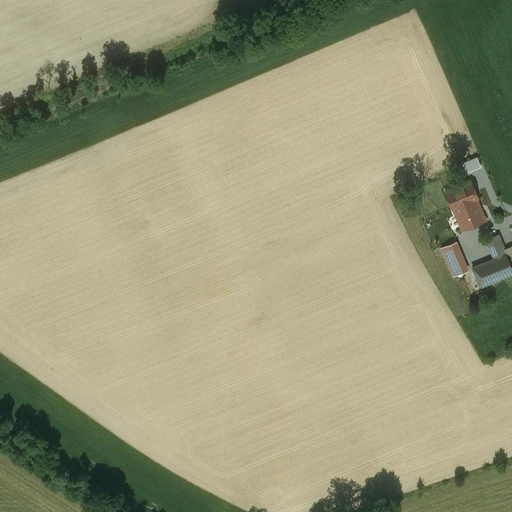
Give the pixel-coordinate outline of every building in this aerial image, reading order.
[(477,156),(463,162),(467,172),(481,167),(477,156)] [(469,182),(446,191),(452,208),(453,207),(475,198),(476,198),(469,182)] [(475,198),(453,207),(463,229),(484,219),(475,198)] [(498,234),(485,239),(493,259),(472,268),(479,284),(511,270),(511,266),(510,261),(505,250),(498,234)] [(455,242),(441,248),(452,276),(466,270),(455,242)]
